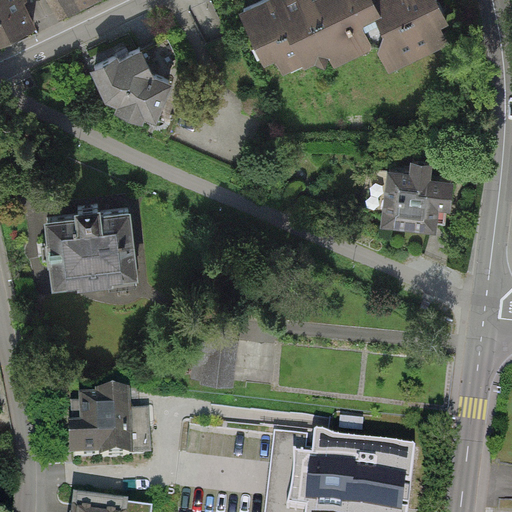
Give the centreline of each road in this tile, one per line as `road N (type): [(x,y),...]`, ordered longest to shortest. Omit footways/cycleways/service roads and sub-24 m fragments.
road 1 (unclassified): [(492,0),(506,121),(485,317)]
road 2 (residential): [(0,315),(25,448),(23,511)]
road 3 (unclassified): [(485,317),(460,511)]
road 4 (residential): [(0,72),(152,0)]
